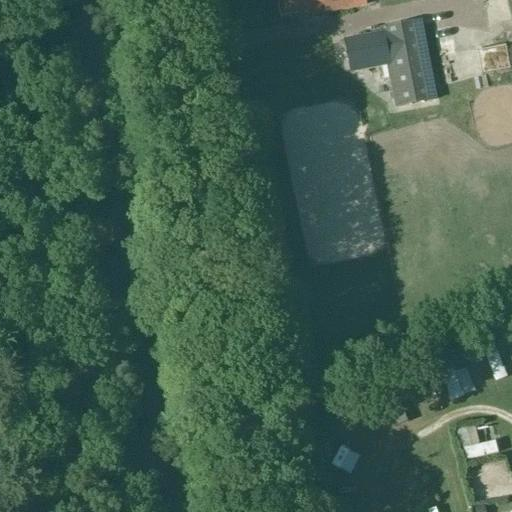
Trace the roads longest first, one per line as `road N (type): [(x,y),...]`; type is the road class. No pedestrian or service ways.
road 1 (tertiary): [(261,511),(166,0)]
road 2 (track): [(0,59),(44,262),(43,288),(24,331),(52,459),(73,511)]
